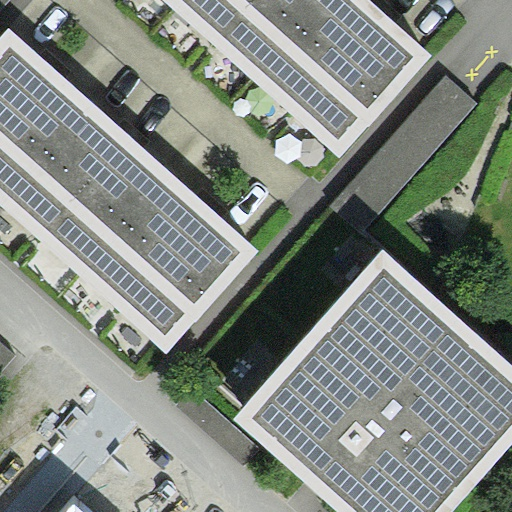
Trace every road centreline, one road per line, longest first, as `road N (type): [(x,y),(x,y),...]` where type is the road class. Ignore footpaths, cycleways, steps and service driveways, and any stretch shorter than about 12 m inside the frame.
road 1 (residential): [(265,511),(0,285)]
road 2 (residential): [(77,0),(317,200)]
